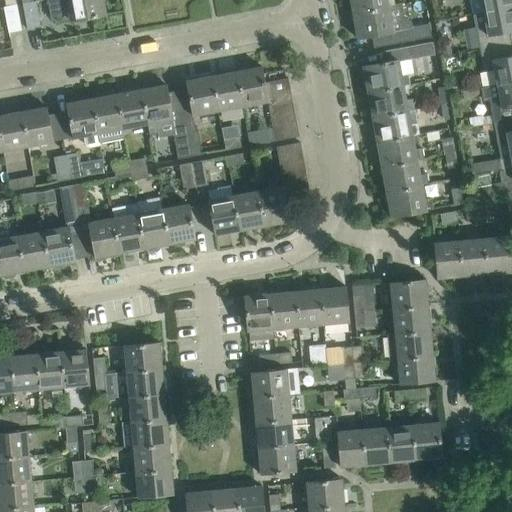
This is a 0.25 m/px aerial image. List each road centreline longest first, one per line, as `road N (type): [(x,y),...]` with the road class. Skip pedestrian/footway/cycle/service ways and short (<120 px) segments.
road 1 (residential): [(202,272),(303,246),(335,202),(339,175),(310,20)]
road 2 (residential): [(0,78),(310,20)]
road 3 (residential): [(0,310),(202,272)]
